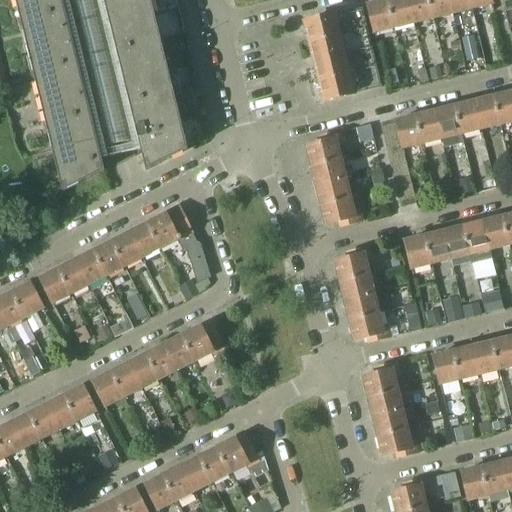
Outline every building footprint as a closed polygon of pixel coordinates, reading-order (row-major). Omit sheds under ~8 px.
[(14,0),(17,11),(22,31),(30,63),(33,76),(34,82),(42,114),(47,133),(52,152),(53,158),(61,189),(62,193),(104,172),(101,159),(140,150),(145,172),(187,151),(175,102),(170,83),(162,51),(157,31),(149,0),(14,0)] [(407,0),(392,0),(387,1),(393,29),(413,24),(407,0)] [(428,0),(407,0),(413,24),(433,19),(428,0)] [(448,0),(428,0),(433,19),(452,14),(448,0)] [(469,0),(448,0),(452,14),(472,9),(469,0)] [(490,0),(469,0),(472,9),(492,4),(490,0)] [(387,1),(367,6),(374,33),(393,29),(387,1)] [(307,43),(366,29),(362,9),(305,23),(307,30),(304,31),(307,43)] [(314,62),(371,48),(366,29),(307,43),(311,56),(313,56),(314,62)] [(473,37),(461,39),(466,62),(478,60),(473,37)] [(459,43),(450,44),(451,51),(460,50),(459,43)] [(317,82),(376,67),(371,48),(314,62),(316,69),(314,70),(317,82)] [(324,102),(381,88),(376,67),(317,82),(320,95),(322,95),(324,102)] [(439,68),(429,71),(432,81),(441,78),(439,68)] [(394,70),(383,73),(387,86),(398,83),(394,70)] [(424,70),(416,72),(419,84),(427,82),(424,70)] [(511,93),(492,98),(499,125),(511,122),(511,93)] [(492,98),(474,103),(480,130),(499,125),(492,98)] [(474,103),(454,108),(460,135),(480,130),(474,103)] [(454,108),(435,112),(441,139),(460,135),(454,108)] [(435,112),(415,117),(422,144),(441,139),(435,112)] [(415,117),(396,122),(402,149),(422,144),(415,117)] [(320,144),(307,147),(312,168),(340,161),(337,146),(342,145),(340,133),(318,138),(320,144)] [(444,155),(437,157),(439,165),(446,163),(444,155)] [(340,161),(312,168),(317,189),(345,182),(340,161)] [(380,171),(373,173),(375,184),(383,182),(380,171)] [(345,182),(317,189),(322,208),(350,201),(345,182)] [(471,182),(458,185),(461,196),(473,193),(471,182)] [(401,212),(415,205),(408,193),(394,200),(401,212)] [(350,201),(322,208),(326,226),(339,223),(340,228),(361,223),(359,211),(353,212),(350,201)] [(166,215),(146,225),(158,250),(176,241),(181,252),(185,250),(197,285),(210,278),(200,244),(197,243),(179,208),(177,209),(175,208),(166,213),(166,215)] [(511,215),(502,218),(509,246),(511,244),(511,215)] [(509,246),(502,218),(483,223),(489,250),(509,246)] [(489,250),(483,223),(463,228),(472,263),(473,265),(492,260),(489,250)] [(146,225),(130,233),(142,258),(158,250),(146,225)] [(472,263),(463,228),(444,233),(451,260),(453,267),(472,263)] [(130,233),(112,242),(124,267),(142,258),(130,233)] [(451,260),(444,233),(425,237),(432,264),(451,260)] [(425,237),(404,242),(411,270),(432,264),(425,237)] [(112,242),(94,251),(106,276),(124,267),(112,242)] [(348,259),(335,262),(340,283),(369,276),(365,262),(371,260),(368,249),(346,254),(348,259)] [(94,251),(77,260),(89,285),(106,276),(94,251)] [(77,260),(59,269),(71,294),(89,285),(77,260)] [(59,269),(39,279),(52,304),(71,294),(59,269)] [(369,276),(340,283),(345,303),(373,296),(369,276)] [(192,281),(178,288),(185,303),(199,296),(192,281)] [(30,284),(11,293),(24,318),(43,309),(30,284)] [(495,303),(483,306),(485,315),(504,311),(500,292),(493,293),(495,303)] [(11,293),(0,299),(0,314),(6,327),(24,318),(11,293)] [(373,296),(345,303),(349,322),(378,315),(373,296)] [(478,305),(463,308),(466,320),(480,316),(478,305)] [(141,306),(132,311),(137,321),(147,316),(141,306)] [(415,306),(404,309),(407,318),(417,315),(415,306)] [(461,306),(444,310),(448,324),(464,320),(461,306)] [(378,315),(349,322),(354,341),(367,338),(368,344),(390,338),(387,327),(381,328),(378,315)] [(438,315),(427,318),(429,327),(440,324),(438,315)] [(124,322),(110,329),(115,338),(128,331),(124,322)] [(210,323),(182,336),(195,361),(222,347),(210,323)] [(84,328),(75,333),(80,344),(89,339),(84,328)] [(107,328),(98,333),(102,342),(112,337),(107,328)] [(9,333),(3,336),(9,349),(16,346),(9,333)] [(27,342),(27,341),(27,340),(26,339),(26,338),(25,337),(23,336),(22,336),(21,336),(20,337),(19,337),(18,338),(18,340),(17,341),(18,342),(18,343),(19,344),(20,345),(21,346),(22,346),(23,346),(25,345),(26,344),(26,343),(27,342)] [(195,361),(182,336),(164,346),(177,371),(195,361)] [(511,342),(511,339),(491,343),(498,371),(511,367),(511,342)] [(491,343),(472,348),(479,375),(498,371),(491,343)] [(164,346),(146,355),(159,380),(177,371),(164,346)] [(30,348),(20,354),(31,377),(40,373),(32,357),(34,356),(30,348)] [(472,348),(452,353),(459,380),(479,375),(472,348)] [(452,353),(433,358),(440,385),(459,380),(452,353)] [(146,355),(129,363),(142,388),(159,380),(146,355)] [(129,363),(111,373),(124,398),(142,388),(129,363)] [(376,375),(363,378),(369,400),(397,393),(393,377),(399,376),(396,364),(375,370),(376,375)] [(111,373),(92,382),(105,407),(124,398),(111,373)] [(82,387),(63,397),(76,422),(95,412),(82,387)] [(226,395),(224,403),(227,411),(240,405),(234,392),(226,395)] [(397,393),(369,400),(373,420),(402,413),(401,410),(397,393)] [(63,397),(46,406),(59,431),(76,422),(63,397)] [(438,401),(425,404),(428,417),(441,414),(438,401)] [(46,406),(28,415),(41,440),(59,431),(46,406)] [(412,408),(401,410),(402,413),(404,422),(415,419),(412,408)] [(195,411),(185,416),(191,428),(201,423),(195,411)] [(402,413),(373,420),(378,439),(407,432),(404,422),(402,413)] [(28,415),(10,424),(23,449),(41,440),(28,415)] [(455,416),(448,418),(450,428),(458,426),(455,416)] [(169,419),(160,423),(167,438),(176,434),(169,419)] [(503,421),(491,424),(493,432),(505,429),(503,421)] [(489,423),(477,426),(480,436),(491,433),(489,423)] [(10,424),(0,429),(0,446),(5,458),(23,449),(10,424)] [(471,428),(454,433),(457,445),(474,441),(471,428)] [(162,432),(148,439),(153,449),(167,442),(162,432)] [(407,432),(378,439),(383,457),(395,454),(397,459),(418,454),(415,442),(410,444),(407,432)] [(244,435),(216,449),(229,474),(257,460),(244,435)] [(216,449),(198,458),(211,483),(229,474),(216,449)] [(112,451),(97,458),(104,471),(118,464),(112,451)] [(198,458),(181,467),(194,492),(211,483),(198,458)] [(267,472),(265,461),(249,470),(254,479),(267,472)] [(511,461),(500,464),(507,491),(511,490),(511,461)] [(500,464),(481,469),(488,496),(507,491),(500,464)] [(181,467),(163,476),(176,501),(194,492),(181,467)] [(481,469),(461,474),(468,501),(488,496),(481,469)] [(79,471),(71,475),(77,486),(85,482),(79,471)] [(455,472),(439,476),(442,486),(458,482),(455,472)] [(176,501),(163,476),(144,486),(157,511),(176,501)] [(404,490),(392,494),(396,511),(410,511),(425,508),(422,493),(427,492),(425,480),(403,485),(404,490)] [(146,511),(135,490),(116,500),(121,511),(146,511)] [(121,511),(116,500),(98,509),(99,511),(121,511)] [(272,511),(267,500),(247,510),(248,511),(272,511)]
